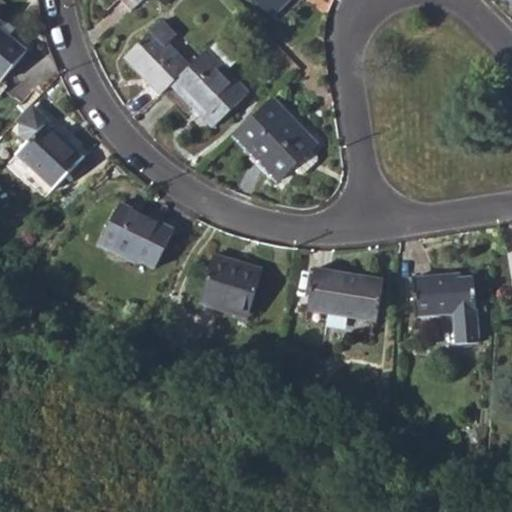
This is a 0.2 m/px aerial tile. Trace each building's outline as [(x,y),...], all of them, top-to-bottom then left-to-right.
[(254,0),(272,17),(290,0),(254,0)] [(0,80),(1,82),(27,52),(2,29),(5,25),(0,19),(0,80)] [(191,67),(168,43),(176,36),(162,21),(154,29),(124,57),(161,95),(172,86),(172,85),(191,67)] [(172,86),(214,129),(251,93),(228,69),(238,59),(220,40),(209,51),(191,67),(172,85),(172,86)] [(259,149),(285,176),(290,170),(313,148),(319,143),(273,95),(233,135),(253,154),(259,149)] [(17,154),(53,188),(84,156),(48,123),(17,154)] [(302,177),(318,161),(318,154),(313,148),(290,170),(296,176),(302,177)] [(139,259),(155,267),(174,230),(121,203),(99,244),(136,264),(139,259)] [(218,301),(251,310),(262,268),(213,256),(200,303),(216,308),(218,301)] [(306,319),(326,322),(328,315),(377,321),(382,279),(314,268),(306,319)] [(452,314),(457,344),(479,341),(472,274),(451,277),(451,273),(411,277),(415,318),(452,314)]
